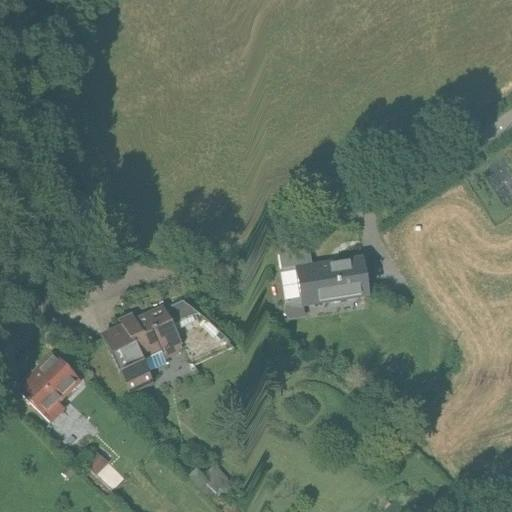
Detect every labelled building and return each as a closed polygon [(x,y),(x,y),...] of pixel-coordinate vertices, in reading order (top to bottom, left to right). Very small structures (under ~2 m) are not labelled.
[(284,307),(282,319),(289,325),(304,323),(302,312),(368,304),(362,262),(309,269),(307,254),(278,258),(280,274),(293,273),(298,302),(289,303),(288,307),(284,307)] [(196,269),(175,278),(183,295),(209,283),(196,269)] [(110,302),(139,367),(164,357),(157,343),(198,325),(205,335),(246,316),(211,283),(209,283),(183,295),(175,278),(174,274),(146,287),(144,281),(129,287),(132,293),(110,302)] [(24,360),(53,390),(58,385),(64,393),(75,383),(68,375),(92,352),(62,323),(28,356),(24,360)] [(28,356),(13,341),(3,351),(18,366),(24,360),(28,356)] [(119,430),(105,418),(93,432),(107,444),(119,430)] [(113,442),(128,457),(140,446),(125,430),(113,442)] [(212,441),(228,461),(242,450),(226,430),(212,441)] [(157,511),(132,482),(122,491),(138,511),(157,511)] [(178,511),(170,501),(166,505),(171,511),(178,511)]
